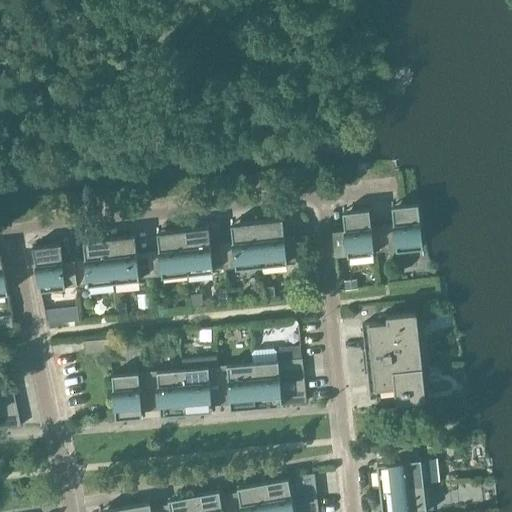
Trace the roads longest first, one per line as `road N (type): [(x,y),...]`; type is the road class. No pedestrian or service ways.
road 1 (residential): [(317,199),(351,511)]
road 2 (residential): [(12,231),(317,199)]
road 3 (residential): [(70,511),(12,231)]
